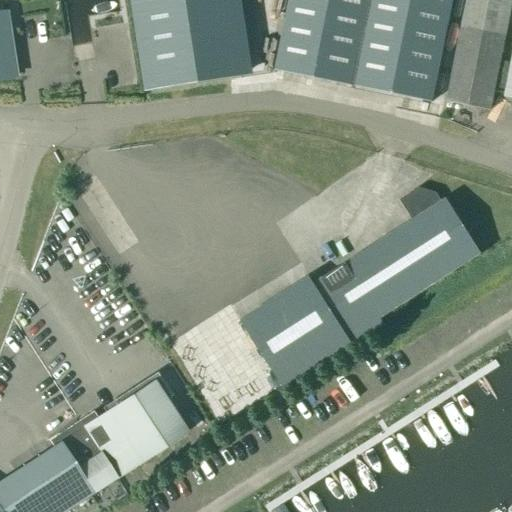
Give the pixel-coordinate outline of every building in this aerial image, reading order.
[(229,0),(130,0),(145,93),(240,78),(241,78),(229,0)] [(452,0),(289,0),(275,72),(431,104),(452,0)] [(506,88),(495,86),(500,63),(511,0),(467,0),(447,102),(490,111),(494,92),(505,95),(505,98),(511,99),(511,60),(507,88),(506,88)] [(0,80),(14,78),(4,14),(0,14),(0,80)] [(500,63),(495,86),(506,88),(511,65),(500,63)] [(441,203),(435,194),(418,189),(399,201),(412,222),(313,285),(309,278),(240,323),(284,391),(384,326),(380,320),(481,255),(446,200),(441,203)] [(92,414),(79,422),(116,480),(138,465),(170,444),(186,433),(153,383),(96,420),(92,414)] [(0,511),(66,511),(93,495),(116,480),(79,422),(49,442),(53,448),(0,483),(0,511)]
